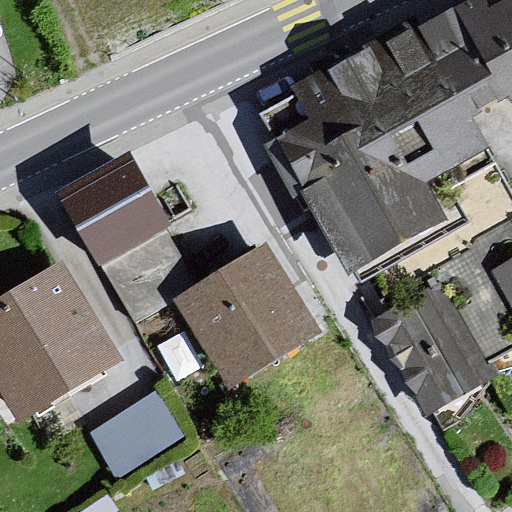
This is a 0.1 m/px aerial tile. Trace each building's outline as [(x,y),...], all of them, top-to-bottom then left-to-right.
[(125,146),(46,190),(101,283),(179,237),(125,146)] [(511,251),(495,260),(511,295),(511,251)] [(271,255),(180,312),(237,403),(328,346),(271,255)] [(65,273),(0,313),(0,392),(30,439),(130,375),(65,273)] [(421,406),(492,377),(454,285),(383,314),(421,406)] [(155,402),(84,445),(115,493),(184,449),(155,402)]
